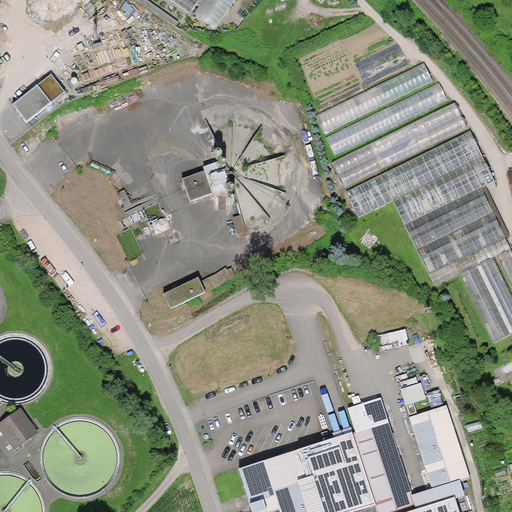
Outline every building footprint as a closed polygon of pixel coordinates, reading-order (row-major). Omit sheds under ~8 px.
[(423,65),(317,117),(325,133),(431,82),(423,65)] [(52,75),(12,106),(27,125),(67,94),(52,75)] [(437,84),(327,138),(336,156),(445,102),(437,84)] [(456,104),(334,162),(345,186),(468,128),(456,104)] [(470,133),(347,193),(359,218),(394,201),(407,225),(481,188),(494,182),(470,133)] [(506,237),(481,188),(407,225),(431,274),(506,237)] [(506,237),(431,274),(437,286),(460,274),(511,249),(506,237)] [(511,250),(511,249),(460,274),(494,343),(511,334),(511,250)] [(199,279),(163,296),(171,312),(207,295),(199,279)] [(204,356),(239,468),(351,433),(316,321),(204,356)] [(410,418),(418,415),(415,404),(427,400),(422,383),(401,389),(410,418)] [(348,408),(356,433),(389,422),(382,398),(348,408)] [(410,418),(432,490),(461,481),(470,478),(447,406),(418,415),(410,418)] [(43,434),(25,409),(0,426),(0,427),(18,452),(43,434)] [(356,433),(351,433),(375,506),(376,511),(409,511),(416,510),(412,496),(389,422),(356,433)] [(351,433),(239,468),(252,511),(354,511),(375,506),(351,433)] [(412,496),(416,510),(456,498),(457,501),(466,498),(461,481),(432,490),(412,496)] [(416,510),(409,511),(460,511),(457,501),(456,498),(416,510)]
